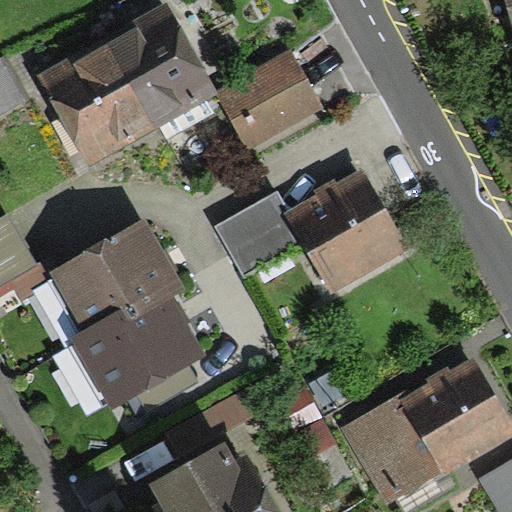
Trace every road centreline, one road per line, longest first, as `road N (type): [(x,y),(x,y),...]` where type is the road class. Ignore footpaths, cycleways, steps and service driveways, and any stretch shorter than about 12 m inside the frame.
road 1 (residential): [(352,0),(511,283)]
road 2 (unknown): [(409,101),(222,208)]
road 3 (residential): [(0,404),(58,511)]
